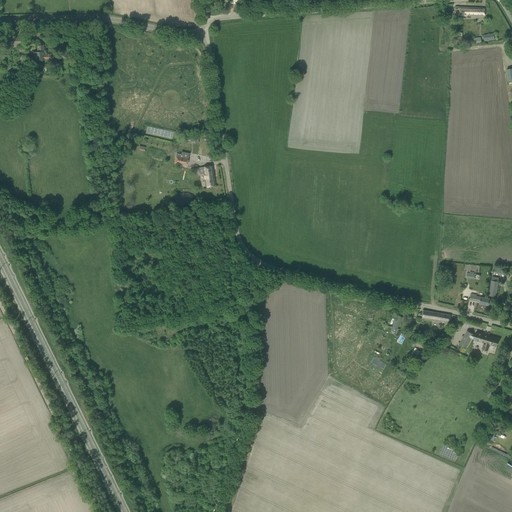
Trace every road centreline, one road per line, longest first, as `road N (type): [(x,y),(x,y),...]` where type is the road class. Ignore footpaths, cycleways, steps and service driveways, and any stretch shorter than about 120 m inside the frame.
road 1 (unclassified): [(511,324),(256,260),(245,242),(206,36)]
road 2 (unclassified): [(206,36),(206,24),(219,17),(451,0)]
road 3 (track): [(97,511),(0,304)]
road 4 (unclassified): [(206,36),(111,19),(0,21)]
